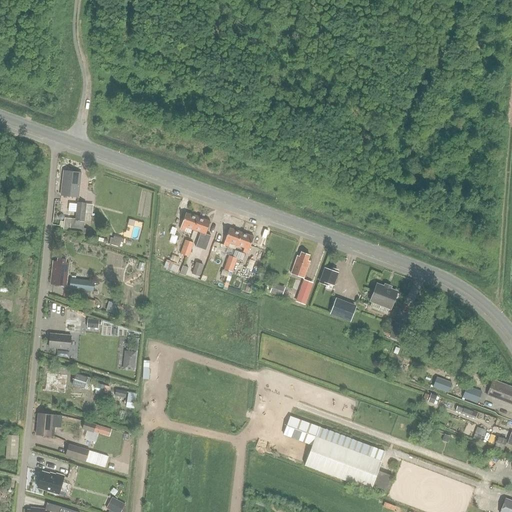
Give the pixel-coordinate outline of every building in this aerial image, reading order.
[(79,197),(81,173),(63,171),(61,195),(79,197)] [(76,220),(85,221),(86,213),(87,202),(78,201),(76,220)] [(186,212),(180,229),(185,231),(186,227),(193,230),(198,216),(186,212)] [(198,216),(193,230),(201,233),(196,247),(206,251),(211,236),(205,234),(210,221),(198,216)] [(230,228),(224,245),(229,246),(230,243),(237,245),(242,233),(230,228)] [(242,233),(237,245),(245,248),(243,252),(247,253),(253,237),(242,233)] [(112,244),(111,245),(120,247),(122,238),(114,236),(113,239),(112,244)] [(181,254),(188,257),(193,243),(186,240),(181,254)] [(303,278),(309,262),(306,261),(308,255),(301,253),(300,257),(297,257),(291,274),(303,278)] [(229,256),(224,269),(232,272),(237,259),(233,257),(229,256)] [(66,287),(69,264),(65,263),(66,260),(58,259),(57,262),(53,262),(50,284),(66,287)] [(169,261),(167,268),(179,271),(181,264),(169,261)] [(196,262),(192,274),(198,276),(202,264),(196,262)] [(324,269),(319,282),(325,285),(326,283),(332,285),(334,285),(338,274),(336,274),(324,269)] [(70,278),(69,289),(93,292),(94,281),(70,278)] [(278,297),(281,287),(277,286),(273,284),(270,294),(278,297)] [(378,286),(372,303),(388,310),(388,308),(395,292),(378,286)] [(301,292),(297,303),(304,306),(308,294),(301,292)] [(332,314),(351,321),(356,308),(337,301),(332,314)] [(109,302),(106,311),(115,314),(118,305),(109,302)] [(66,312),(64,332),(80,334),(81,314),(66,312)] [(99,320),(87,319),(87,328),(98,329),(98,325),(99,320)] [(407,327),(396,323),(391,337),(402,341),(407,327)] [(69,350),(71,336),(50,335),(49,348),(69,350)] [(134,371),(136,353),(124,352),(123,370),(134,371)] [(66,395),(71,378),(52,372),(50,379),(47,389),(59,393),(66,395)] [(76,374),(72,386),(84,389),(87,377),(76,374)] [(432,388),(448,393),(451,383),(436,378),(432,388)] [(511,404),(511,388),(492,381),(487,395),(511,404)] [(102,392),(107,394),(109,385),(98,382),(94,399),(100,400),(102,392)] [(464,392),(462,398),(477,404),(481,392),(466,386),(465,389),(464,389),(463,391),(464,392)] [(127,392),(116,390),(115,396),(125,398),(127,392)] [(128,393),(126,408),(134,409),(136,394),(128,393)] [(431,394),(428,402),(434,404),(437,397),(431,394)] [(477,413),(464,408),(462,414),(475,419),(477,413)] [(37,434),(55,436),(56,428),(61,428),(62,416),(39,414),(37,434)] [(386,490),(391,476),(376,471),(383,452),(289,417),(282,435),(311,445),(303,466),(369,490),(371,485),(386,490)] [(93,433),(94,432),(96,424),(84,421),(82,429),(93,433)] [(94,432),(109,437),(111,429),(96,424),(94,432)] [(477,428),(473,439),(480,442),(484,431),(477,428)] [(9,434),(9,458),(21,458),(21,434),(9,434)] [(503,450),(507,440),(491,435),(488,444),(503,450)] [(86,462),(89,451),(69,445),(66,456),(86,462)] [(89,451),(86,462),(104,468),(108,457),(89,451)] [(38,488),(58,494),(62,482),(63,479),(56,477),(56,478),(42,473),(38,488)] [(62,482),(58,494),(67,496),(70,485),(62,482)] [(109,511),(108,511),(125,511),(126,509),(123,508),(125,504),(115,499),(109,511)] [(499,511),(511,511),(511,501),(505,499),(499,511)]
